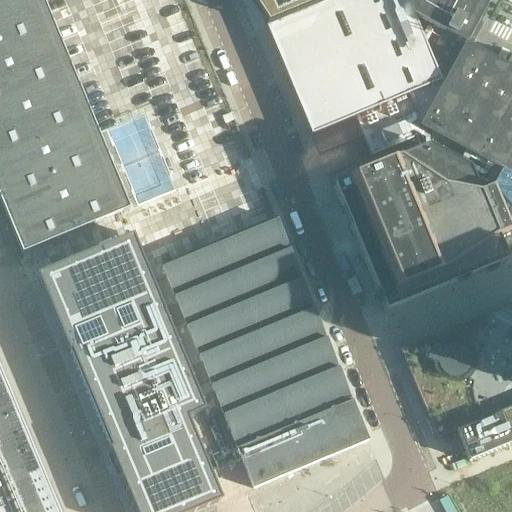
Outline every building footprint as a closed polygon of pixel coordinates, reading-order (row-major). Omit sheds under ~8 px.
[(42,0),(0,0),(0,201),(22,254),(129,210),(42,0)] [(464,44),(487,0),(253,0),(266,29),(309,133),(309,134),(319,130),(320,132),(325,130),(324,128),(394,99),(411,140),(371,156),(376,169),(332,188),(333,190),(337,198),(336,198),(337,200),(338,200),(349,228),(350,230),(362,258),(361,258),(362,260),(374,288),(374,290),(375,290),(384,311),(383,311),(384,313),(386,313),(386,312),(414,301),(416,300),(444,288),(444,289),(446,288),(446,287),(474,276),(476,275),(504,263),(504,264),(506,263),(511,251),(511,54),(505,67),(505,68),(466,47),(467,46),(464,45),(465,44),(464,44)] [(275,218),(160,266),(253,489),(368,442),(275,218)] [(132,236),(36,276),(68,354),(70,353),(110,449),(108,450),(110,454),(119,477),(133,511),(196,511),(221,502),(208,472),(187,420),(204,412),(163,314),(164,314),(132,236)] [(511,443),(511,304),(401,352),(450,469),(511,443)] [(35,457),(8,392),(0,372),(0,511),(57,511),(45,480),(35,457)]
